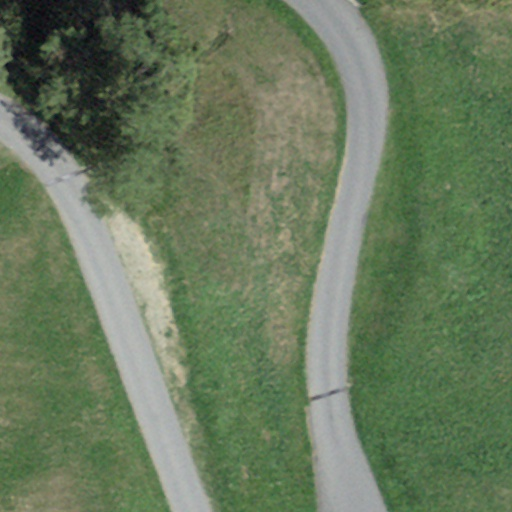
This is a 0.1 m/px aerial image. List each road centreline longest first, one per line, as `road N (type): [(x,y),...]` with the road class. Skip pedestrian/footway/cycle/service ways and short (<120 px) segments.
road 1 (unclassified): [(300,0),(323,17),(358,109),(315,411),(342,511)]
road 2 (unclassified): [(189,511),(101,322),(30,134),(0,117)]
